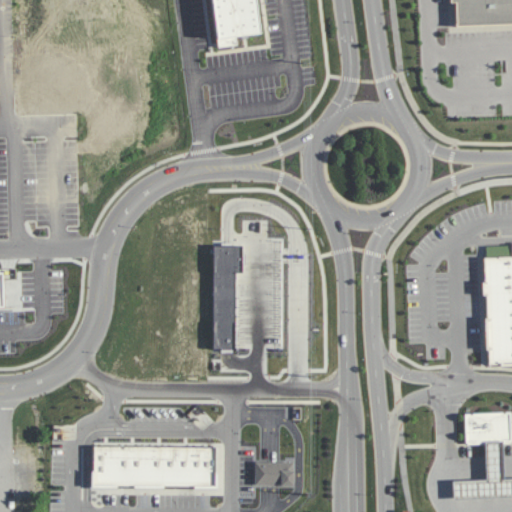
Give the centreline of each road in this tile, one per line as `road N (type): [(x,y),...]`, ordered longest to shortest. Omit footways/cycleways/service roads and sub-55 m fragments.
road 1 (residential): [(252,164),(175,173),(137,201),(118,233),(91,342),(48,377),(0,385)]
road 2 (tertiary): [(340,117),(313,154),(318,190),(347,216),(391,214),(419,182),(416,141),(386,114),(340,117)]
road 3 (tertiary): [(328,203),(344,254),(354,511)]
road 4 (tertiary): [(385,511),(372,263),(397,210)]
road 5 (tertiary): [(385,444),(407,404),(445,386),(403,374),(376,349)]
road 6 (tertiary): [(408,129),(387,86),(372,0)]
road 7 (tertiary): [(343,0),(352,65),(334,121)]
